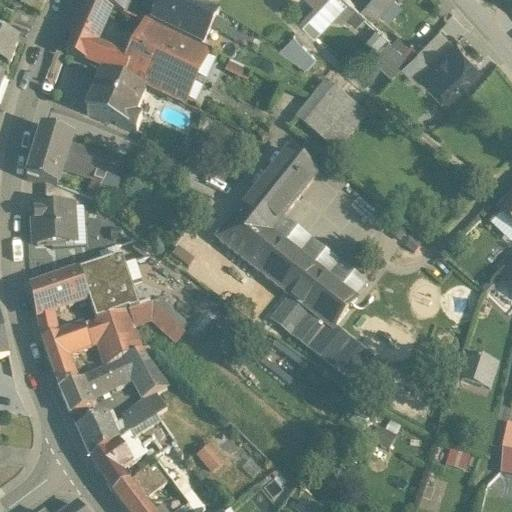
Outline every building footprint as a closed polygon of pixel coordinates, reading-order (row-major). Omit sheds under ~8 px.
[(110,6),(97,0),(88,0),(75,29),(91,37),(110,6)] [(127,0),(97,0),(110,6),(122,11),(127,0)] [(203,0),(161,0),(151,21),(201,46),(219,10),(203,0)] [(339,0),(314,0),(317,2),(297,22),(314,38),(345,5),(339,0)] [(387,0),(360,0),(376,14),(387,0)] [(148,20),(130,56),(123,75),(181,103),(207,48),(201,46),(151,21),(148,20)] [(0,56),(7,59),(17,36),(0,28),(0,26),(0,25),(0,56)] [(91,37),(75,29),(66,51),(123,75),(130,56),(91,40),(92,37),(91,37)] [(455,45),(439,29),(416,51),(432,67),(455,45)] [(295,39),(279,53),(307,71),(316,58),(295,39)] [(373,56),(393,75),(408,59),(388,41),(373,56)] [(432,67),(425,75),(447,97),(479,65),(456,43),(455,45),(432,67)] [(252,71),(230,60),(226,69),(248,80),(252,71)] [(143,89),(102,73),(86,110),(135,130),(136,128),(139,130),(142,123),(139,121),(139,119),(132,116),(143,89)] [(298,123),(306,129),(335,92),(327,86),(298,123)] [(335,92),(306,129),(325,146),(356,110),(335,92)] [(196,118),(178,110),(168,134),(165,142),(183,149),(196,118)] [(72,133),(41,124),(26,175),(45,181),(56,184),(64,159),(94,168),(99,151),(69,142),(72,133)] [(110,157),(99,151),(94,168),(104,171),(110,157)] [(286,153),(215,241),(288,299),(290,299),(313,269),(312,268),(270,235),(283,218),(316,178),(286,153)] [(125,181),(104,171),(95,193),(117,202),(125,181)] [(56,184),(45,181),(45,205),(71,203),(71,205),(86,204),(88,198),(56,185),(56,184)] [(511,202),(499,215),(511,227),(511,202)] [(45,205),(34,206),(36,241),(73,239),(71,205),(71,203),(45,205)] [(368,286),(283,218),(270,235),(312,268),(313,266),(356,300),(368,286)] [(121,253),(79,268),(87,291),(96,318),(104,315),(128,307),(129,308),(139,305),(121,253)] [(356,300),(313,266),(312,268),(313,269),(290,299),(330,332),(331,330),(356,300)] [(79,268),(31,285),(37,313),(51,309),(73,300),(72,296),(87,291),(79,268)] [(290,299),(288,299),(271,321),(351,384),(369,361),(331,330),(330,332),(290,299)] [(139,305),(129,308),(133,324),(150,318),(161,329),(171,318),(152,300),(139,305)] [(128,307),(104,315),(105,320),(112,318),(118,332),(110,335),(100,339),(106,352),(102,354),(106,363),(140,348),(133,324),(129,308),(128,307)] [(51,309),(37,313),(39,328),(55,322),(51,309)] [(58,331),(41,337),(53,371),(69,365),(64,351),(100,339),(110,335),(105,320),(104,315),(96,318),(58,331)] [(112,318),(105,320),(110,335),(118,332),(112,318)] [(184,330),(171,318),(161,329),(173,340),(184,330)] [(55,322),(39,328),(41,337),(58,331),(55,322)] [(5,336),(0,337),(0,351),(8,350),(5,336)] [(140,348),(106,363),(107,365),(112,382),(113,385),(132,376),(142,395),(165,385),(146,345),(140,348)] [(0,351),(0,385),(15,383),(11,362),(8,350),(0,351)] [(496,369),(466,360),(458,382),(489,392),(496,369)] [(69,365),(53,371),(59,385),(75,380),(69,365)] [(75,380),(59,385),(70,412),(92,400),(91,398),(95,396),(92,391),(112,382),(107,365),(75,381),(75,380)] [(158,394),(135,409),(144,422),(156,414),(166,407),(158,394)] [(109,409),(75,424),(89,455),(118,437),(111,421),(114,420),(109,409)] [(165,427),(156,414),(144,422),(148,428),(153,434),(165,427)] [(144,422),(131,430),(135,436),(148,428),(144,422)] [(165,427),(153,434),(155,438),(149,443),(157,455),(172,442),(174,441),(165,427)] [(131,430),(125,434),(124,433),(118,437),(129,452),(141,444),(135,436),(131,430)] [(377,434),(372,445),(390,454),(396,443),(377,434)] [(118,437),(89,455),(104,477),(118,466),(132,457),(129,452),(118,437)] [(189,466),(172,442),(157,455),(154,457),(168,477),(186,501),(194,511),(196,510),(212,499),(198,479),(200,478),(191,464),(189,466)] [(198,455),(213,473),(227,461),(213,444),(198,455)] [(127,477),(112,489),(129,511),(170,511),(161,499),(155,504),(147,493),(168,477),(154,457),(127,477)] [(118,466),(104,477),(112,489),(127,477),(118,466)] [(57,511),(83,511),(74,499),(57,511)] [(171,511),(192,511),(194,511),(186,501),(171,511)]
